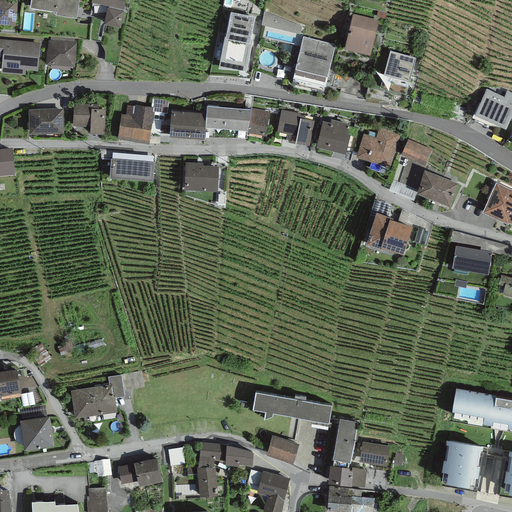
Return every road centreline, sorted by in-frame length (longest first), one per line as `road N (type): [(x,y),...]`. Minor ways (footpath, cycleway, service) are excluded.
road 1 (residential): [(0,142),(283,150),(336,163),(422,212),(511,239)]
road 2 (residential): [(0,111),(62,89),(236,89),(434,123),(511,164)]
road 3 (residential): [(298,477),(227,437),(86,455)]
road 4 (residential): [(481,504),(298,477)]
road 5 (residential): [(0,357),(37,370),(86,455)]
